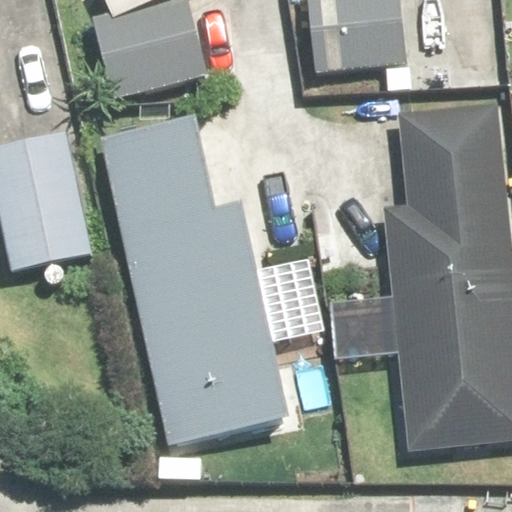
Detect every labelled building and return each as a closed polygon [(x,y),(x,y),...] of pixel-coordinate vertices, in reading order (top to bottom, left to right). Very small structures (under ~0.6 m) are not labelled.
[(98,0),(113,31),(97,34),(115,108),(206,86),(190,13),(184,0),(98,0)] [(400,43),(400,37),(396,0),(287,0),(281,1),(286,54),(400,43)] [(374,216),(399,459),(511,447),(511,338),(489,114),(390,124),(399,213),(374,216)] [(90,146),(154,454),(270,431),(225,214),(200,219),(181,127),(90,146)] [(0,272),(1,278),(84,260),(58,141),(0,153),(0,272)]
